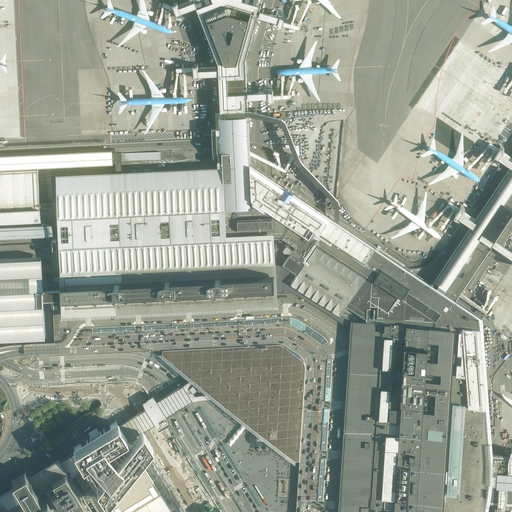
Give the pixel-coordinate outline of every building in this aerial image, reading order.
[(252,204),(251,182),(251,177),(250,163),(250,151),(247,100),(247,92),(246,59),(257,18),(260,9),(262,0),(192,0),(193,1),(195,6),(216,60),(217,68),(217,74),(217,76),(220,144),(220,154),(221,165),(225,165),(225,168),(227,197),(227,205),(248,204),(252,204)] [(193,1),(179,5),(181,11),(195,6),(193,1)] [(299,29),(301,21),(260,9),(257,18),(299,29)] [(198,64),(193,64),(194,75),(217,74),(217,68),(198,69),(198,64)] [(268,91),(247,92),(247,100),(269,99),(268,91)] [(0,169),(39,168),(113,164),(113,162),(116,162),(116,166),(116,170),(122,170),(122,165),(122,161),(161,159),(160,152),(122,153),(121,150),(112,151),(112,150),(109,150),(0,155),(0,169)] [(483,502),(488,503),(490,482),(491,471),(492,468),(491,462),(491,454),(486,372),(481,316),(466,305),(456,299),(448,293),(445,299),(444,301),(430,292),(428,295),(431,285),(417,276),(397,261),(250,163),(252,204),(227,205),(227,197),(225,168),(225,165),(221,165),(122,170),(116,170),(54,173),(55,182),(55,205),(56,223),(56,229),(57,235),(58,247),(60,289),(60,291),(65,291),(65,297),(65,300),(65,302),(66,307),(88,307),(91,306),(94,306),(94,301),(100,301),(101,306),(107,305),(138,304),(141,304),(144,304),(188,302),(191,302),(194,301),(238,299),(241,299),(244,299),(244,294),(278,292),(296,292),(349,327),(359,336),(358,348),(358,350),(355,391),(355,400),(351,400),(348,439),(352,439),(352,443),(351,456),(348,505),(348,508),(337,508),(336,511),(449,511),(450,500),(483,502)] [(445,299),(448,293),(456,299),(499,234),(511,214),(511,163),(465,233),(431,285),(429,289),(426,293),(428,295),(430,292),(444,301),(445,299)] [(39,168),(0,169),(0,223),(41,222),(40,206),(40,198),(39,171),(39,168)] [(56,223),(0,225),(0,238),(42,236),(57,235),(56,229),(56,223)] [(57,235),(42,236),(43,243),(43,248),(58,247),(57,235)] [(60,289),(42,290),(41,281),(41,266),(40,256),(0,258),(0,338),(44,336),(44,328),(43,323),(43,320),(43,312),(42,301),(65,300),(65,297),(65,291),(60,291),(60,289)] [(60,328),(60,330),(61,331),(63,331),(65,331),(66,331),(67,331),(67,334),(63,334),(63,336),(64,352),(76,351),(88,351),(101,350),(120,349),(123,349),(145,348),(147,348),(147,346),(148,346),(149,346),(149,347),(151,348),(152,348),(153,348),(154,347),(155,347),(155,346),(156,345),(156,348),(168,347),(168,353),(189,370),(188,372),(187,372),(187,373),(187,374),(187,375),(188,375),(189,375),(190,375),(190,374),(190,373),(191,372),(200,379),(194,382),(205,391),(212,397),(212,399),(223,398),(236,408),(235,409),(235,410),(234,410),(234,411),(234,412),(235,413),(236,413),(237,413),(238,412),(238,411),(238,410),(248,418),(247,419),(246,420),(246,422),(247,423),(248,423),(248,422),(249,422),(249,421),(250,419),(252,421),(259,426),(261,428),(258,432),(255,436),(258,438),(258,441),(261,441),(265,441),(268,441),(271,440),(275,439),(278,441),(279,442),(286,448),(285,449),(284,450),(284,451),(284,452),(285,453),(286,453),(287,452),(288,451),(288,450),(296,455),(301,456),(301,464),(300,471),(299,483),(298,501),(298,505),(297,505),(296,505),(296,504),(295,504),(294,505),(293,506),(294,508),(295,508),(296,508),(297,508),(298,508),(298,510),(297,511),(336,511),(337,508),(348,508),(348,505),(351,456),(352,443),(352,439),(348,439),(351,400),(355,400),(355,391),(358,350),(358,348),(359,336),(349,327),(296,292),(278,292),(278,297),(244,299),(241,299),(238,299),(194,301),(191,302),(188,302),(144,304),(141,304),(138,304),(107,305),(101,306),(94,306),(91,306),(88,307),(66,307),(66,312),(67,325),(67,327),(66,327),(66,328),(65,328),(63,328),(61,328),(60,328)] [(170,421),(168,417),(158,400),(155,394),(148,398),(164,425),(170,421)] [(164,425),(148,398),(141,402),(145,410),(153,424),(154,423),(158,428),(164,425)] [(217,441),(223,438),(204,407),(199,410),(217,441)] [(144,429),(153,424),(145,410),(122,423),(130,436),(144,429)] [(207,447),(189,417),(186,419),(204,449),(207,447)] [(90,437),(73,447),(75,451),(82,462),(85,467),(96,484),(97,486),(107,501),(113,511),(131,511),(161,495),(140,459),(151,443),(142,428),(130,443),(125,436),(116,421),(98,432),(96,428),(88,433),(90,437)] [(198,501),(211,491),(174,425),(158,433),(198,501)] [(248,478),(226,443),(221,446),(243,482),(248,478)] [(491,462),(492,468),(491,471),(490,482),(488,501),(492,502),(500,502),(500,507),(506,508),(507,507),(508,506),(509,503),(511,502),(511,447),(510,450),(510,452),(509,455),(491,454),(491,462)] [(62,503),(53,489),(58,487),(52,478),(66,469),(70,476),(85,467),(82,462),(75,451),(68,455),(55,463),(33,476),(44,495),(50,491),(59,505),(62,503)] [(208,454),(229,490),(232,488),(210,452),(208,454)] [(28,468),(15,476),(20,484),(36,511),(54,511),(52,509),(59,505),(50,491),(44,495),(33,476),(28,468)] [(91,511),(70,476),(66,469),(52,478),(58,487),(53,489),(62,503),(66,501),(73,511),(91,511)] [(36,511),(20,484),(11,489),(0,495),(0,509),(7,506),(10,511),(36,511)] [(265,507),(251,484),(246,487),(260,510),(265,507)] [(113,511),(107,501),(97,486),(82,495),(91,511),(73,511),(66,501),(62,503),(59,505),(52,509),(54,511),(113,511)] [(246,511),(235,493),(233,495),(243,511),(246,511)] [(161,495),(131,511),(173,511),(166,500),(162,494),(161,495)] [(485,511),(488,503),(483,502),(450,500),(449,511),(485,511)]
